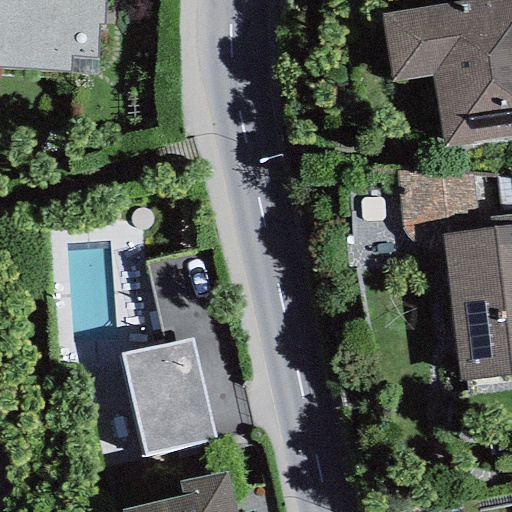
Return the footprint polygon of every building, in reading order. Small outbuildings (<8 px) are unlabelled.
[(101,0),(0,0),(0,67),(70,71),(70,58),(95,60),(96,25),(101,26),(101,0)] [(511,0),(472,0),(381,15),(392,83),(432,77),(445,149),(511,138),(511,0)] [(402,173),(404,219),(476,215),(474,170),(402,173)] [(488,231),(442,236),(459,381),(511,375),(511,214),(487,218),(488,231)] [(193,339),(120,356),(143,455),(215,439),(193,339)] [(235,511),(226,471),(178,482),(182,497),(121,511),(235,511)]
